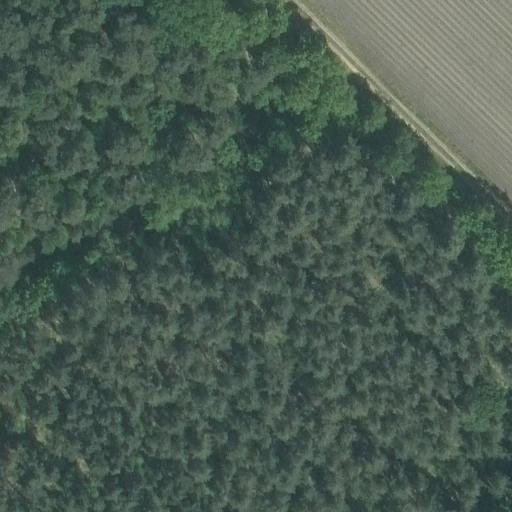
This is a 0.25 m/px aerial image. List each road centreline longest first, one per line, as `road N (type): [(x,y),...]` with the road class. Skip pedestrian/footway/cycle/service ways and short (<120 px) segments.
road 1 (track): [(342,79),(0,297)]
road 2 (track): [(511,242),(261,0)]
